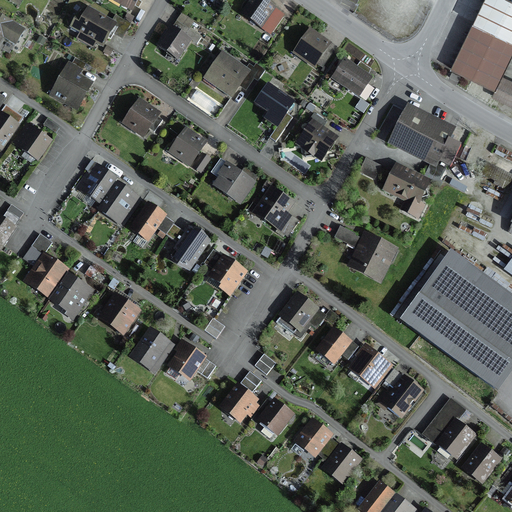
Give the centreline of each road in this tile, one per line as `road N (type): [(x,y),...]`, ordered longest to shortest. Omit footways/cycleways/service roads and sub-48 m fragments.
road 1 (residential): [(82,142),(32,218),(232,354)]
road 2 (residential): [(82,142),(280,281)]
road 3 (residential): [(125,70),(323,200)]
road 4 (residential): [(287,268),(442,387)]
road 5 (residential): [(232,354),(383,465)]
road 6 (residential): [(407,71),(323,200)]
road 7 (residential): [(407,71),(306,0)]
road 8 (residential): [(511,133),(407,71)]
